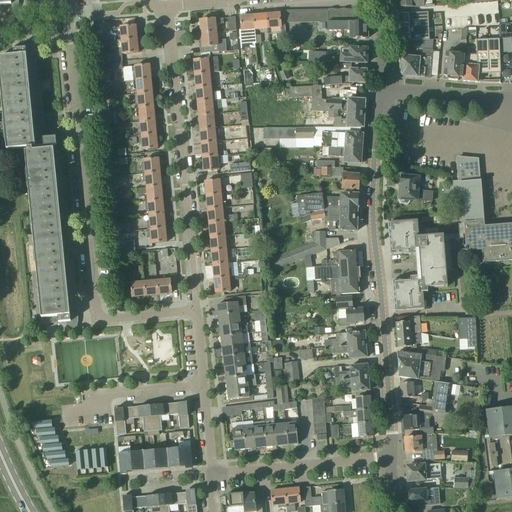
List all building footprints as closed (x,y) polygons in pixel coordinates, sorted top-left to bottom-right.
[(0,0),(0,5),(8,5),(8,7),(15,11),(16,9),(17,5),(18,3),(18,1),(17,0),(0,0)] [(397,0),(397,8),(424,7),(423,0),(397,0)] [(267,15),(268,29),(281,28),(280,13),(267,15)] [(426,14),(396,15),(396,26),(399,26),(399,28),(425,27),(425,22),(426,21),(426,14)] [(267,15),(253,16),(254,30),(268,29),(267,15)] [(255,36),(254,30),(253,16),(240,17),(241,31),(248,30),(248,37),(250,37),(255,36)] [(236,31),(235,17),(228,18),(229,31),(236,31)] [(199,20),(201,34),(217,33),(216,24),(224,23),(223,19),(215,19),(199,20)] [(103,42),(101,20),(95,21),(93,21),(93,22),(95,43),(103,42)] [(327,23),(327,24),(327,31),(336,31),(336,38),(341,38),(341,39),(350,39),(367,39),(367,37),(367,24),(367,22),(360,22),(353,22),(347,22),(341,22),(335,22),(328,23),(327,23)] [(511,32),(507,34),(506,26),(509,26),(509,24),(499,25),(500,39),(511,38),(511,44),(511,32)] [(121,41),(137,39),(136,26),(120,27),(120,28),(112,28),(113,41),(121,40),(121,41)] [(399,28),(397,29),(397,36),(399,36),(399,40),(400,39),(400,42),(399,42),(399,43),(427,41),(427,40),(426,40),(425,35),(427,35),(426,27),(425,27),(399,28)] [(201,34),(201,41),(203,54),(226,51),(225,40),(217,41),(217,33),(201,34)] [(137,39),(121,41),(122,49),(114,50),(115,55),(122,54),(123,54),(138,53),(137,39)] [(487,40),(475,41),(476,52),(477,66),(478,72),(488,72),(487,40)] [(499,40),(487,40),(488,72),(500,71),(499,40)] [(76,314),(70,314),(60,213),(57,214),(54,177),(56,177),(53,146),(57,145),(63,144),(63,142),(63,140),(62,137),(61,135),(59,131),(58,129),(51,135),(52,138),(43,139),(44,150),(33,151),(24,56),(26,56),(26,55),(33,55),(33,53),(33,50),(32,48),(31,44),(30,43),(28,41),(22,46),(22,49),(14,50),(14,56),(0,56),(0,58),(9,148),(7,149),(7,150),(27,148),(28,151),(25,151),(25,152),(28,152),(44,317),(41,317),(41,318),(58,316),(58,323),(67,322),(67,324),(74,328),(75,326),(77,323),(77,321),(77,318),(77,316),(76,314)] [(430,78),(430,76),(432,51),(433,42),(423,41),(418,42),(417,49),(423,50),(423,59),(400,56),(400,57),(401,58),(401,60),(400,60),(399,61),(399,63),(400,64),(400,65),(400,71),(400,72),(401,73),(403,75),(403,77),(405,76),(430,78)] [(367,63),(367,48),(349,48),(349,55),(320,54),(320,62),(367,63)] [(464,65),(462,78),(463,78),(463,81),(477,82),(478,72),(477,66),(476,52),(465,55),(464,55),(464,65)] [(462,78),(464,65),(464,55),(445,53),(443,77),(447,77),(447,80),(458,81),(458,78),(462,78)] [(110,62),(110,54),(98,55),(99,63),(110,62)] [(123,55),(114,55),(114,63),(119,63),(119,67),(123,67),(123,55)] [(195,75),(212,73),(211,64),(209,64),(208,59),(193,61),(195,75)] [(99,63),(98,63),(99,70),(112,69),(114,69),(113,62),(110,62),(99,63)] [(133,81),(151,79),(149,65),(135,67),(135,66),(130,67),(131,73),(133,73),(133,81)] [(253,87),(252,74),(252,70),(243,71),(245,88),(253,87)] [(347,77),(330,78),(324,78),(325,86),(350,84),(350,83),(366,83),(367,70),(350,70),(350,78),(347,77)] [(195,75),(196,88),(211,87),(210,81),(213,81),(212,73),(195,75)] [(138,95),(152,93),(151,79),(133,81),(134,90),(137,89),(138,95)] [(312,86),(288,88),(289,99),(312,97),(312,86)] [(211,87),(196,88),(197,102),(221,100),(220,92),(212,92),(212,88),(211,88),(211,87)] [(136,109),(153,107),(152,93),(138,95),(138,100),(135,101),(136,104),(126,105),(127,109),(136,108),(136,109)] [(303,112),(329,112),(329,113),(364,115),(365,100),(336,98),(314,97),(303,105),(303,112)] [(227,108),(227,103),(226,100),(221,100),(197,102),(199,116),(213,115),(213,109),(227,108)] [(247,102),(239,103),(240,112),(247,111),(247,102)] [(153,107),(136,109),(137,117),(140,117),(140,122),(155,121),(153,107)] [(114,111),(110,111),(103,112),(105,126),(115,125),(114,111)] [(240,112),(241,121),(248,121),(247,111),(240,112)] [(364,115),(329,113),(329,112),(303,112),(302,128),(312,128),(316,128),(345,128),(345,127),(363,128),(364,115)] [(213,115),(199,116),(200,130),(217,128),(217,120),(214,121),(213,115)] [(139,136),(156,135),(155,121),(140,122),(141,128),(138,128),(139,136)] [(200,130),(201,144),(216,142),(216,137),(218,136),(218,133),(217,128),(200,130)] [(314,139),(314,128),(294,128),(263,128),(263,139),(314,139)] [(362,148),(363,134),(346,133),(346,134),(322,132),(321,147),(329,147),(329,148),(362,148)] [(156,135),(139,136),(140,145),(142,144),(143,150),(157,149),(156,135)] [(216,142),(201,144),(202,158),(220,156),(219,148),(217,148),(216,142)] [(343,163),(360,164),(361,164),(362,148),(329,148),(328,156),(344,157),(343,163)] [(218,165),(221,165),(220,156),(202,158),(204,172),(219,170),(218,165)] [(459,192),(449,193),(451,210),(461,210),(461,214),(461,215),(462,224),(465,224),(465,235),(466,248),(465,248),(465,251),(482,250),(483,263),(511,260),(511,225),(484,227),(480,181),(479,181),(478,160),(457,158),(457,161),(458,181),(459,192)] [(142,174),(160,173),(158,159),(144,160),(144,166),(142,166),(142,174)] [(231,173),(251,171),(250,163),(230,165),(231,173)] [(331,176),(342,177),(341,189),(359,190),(360,175),(350,175),(350,173),(340,172),(341,168),(334,168),(322,168),(322,170),(314,170),(314,176),(332,176),(331,176)] [(146,188),(161,186),(160,173),(142,174),(143,183),(146,182),(146,188)] [(240,175),(242,189),(252,187),(251,173),(240,175)] [(418,187),(419,177),(400,176),(398,201),(399,204),(406,204),(408,202),(408,200),(431,202),(432,193),(420,192),(420,187),(418,187)] [(205,182),(206,196),(224,194),(223,186),(220,186),(220,181),(205,182)] [(459,192),(458,181),(448,182),(449,193),(459,192)] [(161,186),(146,188),(138,189),(139,195),(141,197),(144,196),(145,202),(162,200),(161,186)] [(128,190),(110,191),(111,201),(121,200),(121,197),(129,196),(128,190)] [(206,196),(207,210),(223,208),(222,203),(224,203),(224,194),(206,196)] [(341,194),(341,198),(328,197),(322,198),(322,194),(305,196),(297,197),(298,203),(299,219),(299,220),(329,208),(340,208),(341,207),(357,208),(358,208),(358,194),(341,194)] [(164,214),(162,200),(145,202),(146,210),(148,210),(149,216),(164,214)] [(340,208),(329,208),(329,230),(357,231),(357,208),(341,207),(340,208)] [(223,208),(207,210),(209,224),(227,222),(226,216),(226,214),(223,214),(223,208)] [(147,221),(148,230),(165,228),(164,214),(149,216),(150,221),(147,221)] [(462,224),(458,224),(459,234),(418,237),(418,238),(415,238),(414,230),(418,230),(417,221),(409,222),(406,222),(406,226),(399,226),(399,223),(396,223),(387,223),(390,255),(401,254),(401,250),(408,250),(408,255),(415,254),(417,276),(410,277),(411,282),(404,283),(404,279),(392,280),(395,312),(424,310),(424,308),(423,308),(423,309),(420,309),(418,277),(421,277),(422,289),(447,287),(447,279),(443,279),(442,272),(452,271),(450,239),(463,238),(462,235),(465,235),(465,224),(462,224)] [(209,224),(210,238),(225,236),(225,231),(227,230),(227,222),(209,224)] [(117,232),(130,231),(129,223),(116,225),(117,232)] [(166,242),(165,228),(148,230),(148,238),(151,238),(152,244),(166,242)] [(270,257),(263,259),(268,273),(340,244),(338,239),(326,239),(325,230),(315,231),(315,242),(305,246),(271,259),(270,257)] [(225,236),(210,238),(211,252),(229,250),(228,242),(226,242),(225,236)] [(116,254),(135,252),(134,241),(115,243),(116,254)] [(211,252),(213,265),(228,264),(227,258),(230,258),(229,250),(211,252)] [(339,279),(359,278),(361,278),(360,268),(358,268),(357,252),(333,253),(334,261),(329,261),(329,263),(327,264),(327,266),(314,267),(315,281),(339,279)] [(213,265),(214,279),(232,278),(231,269),(228,270),(228,264),(213,265)] [(157,281),(158,295),(172,294),(170,280),(169,272),(156,273),(157,281)] [(232,278),(214,279),(215,293),(230,292),(230,286),(233,285),(232,278)] [(360,293),(359,278),(339,279),(340,295),(360,293)] [(144,282),(145,296),(158,295),(157,281),(144,282)] [(145,296),(144,282),(131,284),(132,297),(145,296)] [(217,305),(218,316),(239,313),(239,307),(246,306),(245,297),(233,298),(223,299),(224,304),(217,305)] [(352,297),(342,298),(336,298),(337,310),(353,309),(352,297)] [(364,322),(363,309),(338,310),(339,325),(355,324),(355,323),(364,322)] [(264,310),(258,311),(254,311),(255,322),(265,321),(264,310)] [(218,316),(219,326),(246,323),(245,323),(244,313),(239,313),(218,316)] [(396,335),(421,333),(420,316),(408,317),(409,322),(395,323),(396,335)] [(466,319),(467,340),(468,348),(477,347),(476,340),(475,318),(466,319)] [(466,319),(457,319),(458,339),(467,340),(466,319)] [(265,321),(255,322),(256,332),(261,332),(267,332),(265,321)] [(219,326),(221,337),(242,334),(242,333),(248,333),(246,323),(219,326)] [(335,334),(336,339),(331,340),(332,347),(366,345),(365,332),(347,333),(335,334)] [(421,334),(421,333),(396,335),(397,348),(410,347),(411,349),(416,349),(416,344),(428,343),(428,335),(421,334)] [(221,337),(222,347),(243,345),(242,334),(221,337)] [(283,340),(273,341),(274,350),(284,349),(283,340)] [(222,347),(223,358),(244,355),(251,354),(249,344),(243,345),(222,347)] [(349,359),(367,357),(366,345),(332,347),(332,355),(349,353),(349,359)] [(422,349),(422,355),(442,358),(443,352),(422,349)] [(446,358),(442,358),(422,355),(398,352),(399,377),(435,382),(435,381),(439,381),(440,371),(444,372),(446,358)] [(244,355),(223,358),(225,368),(246,366),(252,365),(251,354),(244,355)] [(282,358),(273,359),(274,361),(274,370),(278,370),(282,369),(282,358)] [(334,368),(335,381),(369,378),(367,365),(350,366),(350,372),(342,372),(341,367),(334,368)] [(225,368),(226,379),(247,376),(246,366),(225,368)] [(298,373),(286,375),(287,382),(299,380),(298,373)] [(255,375),(247,376),(226,379),(227,389),(253,386),(256,386),(256,382),(255,375)] [(352,392),(370,391),(369,378),(335,381),(335,388),(352,387),(352,392)] [(431,407),(448,409),(452,383),(439,381),(435,381),(435,382),(431,407)] [(400,384),(401,399),(414,397),(413,385),(413,382),(400,384)] [(253,386),(227,389),(229,404),(253,401),(252,397),(249,397),(249,390),(253,390),(253,386)] [(289,404),(289,403),(287,386),(276,387),(277,405),(283,404),(289,404)] [(356,397),(357,411),(371,410),(370,396),(356,397)] [(324,397),(312,399),(313,406),(324,405),(324,397)] [(272,406),(273,408),(273,411),(284,410),(283,404),(277,405),(274,405),(274,401),(272,402),(272,406)] [(179,415),(180,429),(189,428),(187,402),(169,404),(170,415),(179,415)] [(170,415),(169,404),(151,406),(153,432),(159,431),(162,431),(161,416),(170,415)] [(252,410),(251,404),(240,406),(242,415),(241,412),(252,410)] [(448,409),(431,407),(419,405),(418,413),(418,414),(413,415),(403,416),(404,430),(420,429),(420,433),(431,434),(431,428),(429,428),(429,420),(432,416),(448,419),(449,409),(448,409)] [(153,432),(151,406),(133,407),(134,419),(143,418),(144,432),(147,432),(153,432)] [(230,407),(231,416),(242,415),(240,406),(230,407)] [(117,435),(126,434),(125,420),(134,419),(133,407),(114,409),(117,435)] [(511,407),(494,410),(485,411),(485,412),(486,411),(489,434),(502,433),(502,435),(511,433),(511,407)] [(357,411),(351,411),(341,412),(341,417),(348,417),(348,418),(358,418),(358,424),(372,423),(371,410),(357,411)] [(51,421),(32,422),(32,423),(33,423),(34,424),(34,428),(33,429),(52,428),(52,427),(51,426),(51,423),(51,421)] [(285,424),(287,445),(298,444),(296,423),(285,424)] [(373,436),(372,423),(358,424),(359,437),(373,436)] [(285,424),(275,425),(277,446),(287,445),(285,424)] [(266,447),(277,446),(275,425),(264,426),(266,447)] [(264,426),(254,427),(256,448),(266,447),(264,426)] [(339,439),(338,429),(338,426),(330,426),(331,439),(339,439)] [(256,448),(254,427),(243,428),(245,449),(256,448)] [(55,429),(55,428),(36,430),(36,431),(36,430),(37,432),(37,436),(36,436),(36,437),(55,435),(54,434),(54,430),(55,429)] [(235,450),(245,449),(243,428),(233,430),(234,441),(234,448),(235,450)] [(40,445),(59,443),(59,442),(58,442),(57,438),(58,437),(58,436),(39,438),(40,439),(41,443),(40,444),(40,445)] [(405,452),(415,452),(421,451),(422,460),(433,460),(433,452),(437,452),(436,442),(432,442),(431,436),(404,438),(405,452)] [(483,438),(484,440),(488,475),(499,473),(498,471),(511,469),(511,441),(509,442),(509,437),(494,439),(494,437),(483,438)] [(43,452),(62,451),(62,450),(61,449),(61,446),(61,444),(62,444),(43,445),(43,446),(44,447),(44,451),(43,452)] [(191,447),(179,448),(181,467),(185,467),(186,469),(193,468),(191,447)] [(181,467),(179,448),(167,449),(169,468),(181,467)] [(100,468),(98,449),(98,450),(97,451),(93,451),(92,450),(91,450),(93,469),(94,469),(95,468),(99,468),(100,468)] [(108,468),(106,449),(105,450),(101,450),(100,450),(100,449),(99,449),(101,468),(102,468),(103,467),(107,467),(107,468),(108,468)] [(167,449),(155,450),(157,469),(169,468),(167,449)] [(92,469),(90,450),(89,451),(85,452),(84,451),(83,451),(85,470),(86,470),(87,469),(91,468),(91,469),(92,469)] [(157,469),(155,450),(143,451),(144,470),(157,469)] [(452,450),(452,461),(467,462),(467,452),(467,451),(452,450)] [(47,460),(66,458),(65,458),(64,457),(64,453),(65,452),(65,451),(46,453),(46,454),(47,455),(48,459),(47,459),(47,460)] [(82,451),(81,452),(77,452),(76,452),(75,452),(77,471),(78,470),(79,469),(83,469),(84,470),(82,451)] [(143,451),(131,452),(132,472),(144,470),(143,451)] [(433,460),(444,459),(444,451),(437,452),(433,452),(433,460)] [(128,472),(132,472),(131,452),(118,454),(120,475),(128,474),(128,472)] [(68,459),(49,461),(50,461),(51,463),(51,466),(50,467),(50,468),(69,466),(69,465),(68,465),(68,461),(68,460),(68,459)] [(433,472),(433,464),(424,465),(407,466),(408,482),(425,480),(441,478),(441,472),(433,472)] [(494,477),(496,490),(497,500),(496,500),(511,498),(511,472),(507,473),(507,475),(494,477)] [(454,478),(454,488),(463,489),(463,488),(474,488),(474,483),(468,483),(468,478),(454,478)] [(344,503),(343,490),(339,490),(338,485),(332,485),(333,491),(322,492),(322,497),(311,497),(310,487),(303,488),(304,496),(305,507),(320,505),(328,505),(344,503)] [(299,496),(304,496),(303,488),(285,490),(286,507),(286,511),(292,511),(295,511),(295,506),(294,506),(294,504),(300,503),(299,496)] [(408,491),(410,504),(418,503),(418,506),(439,504),(438,488),(431,488),(408,491)] [(197,511),(195,492),(195,490),(186,491),(186,493),(177,494),(178,505),(187,504),(187,511),(197,511)] [(278,508),(286,507),(285,490),(271,491),(272,506),(278,505),(278,508)] [(242,494),(243,507),(243,511),(262,511),(262,504),(256,504),(255,492),(242,494)] [(177,494),(159,495),(160,511),(169,511),(169,506),(178,505),(177,494)] [(226,508),(243,507),(242,494),(225,495),(225,498),(223,498),(224,506),(226,505),(226,508)] [(141,497),(132,498),(132,495),(122,496),(123,511),(133,511),(133,509),(142,508),(141,497)] [(151,511),(160,511),(159,495),(141,497),(142,508),(151,507),(151,511)] [(345,511),(344,503),(328,505),(320,505),(320,511),(345,511)]
